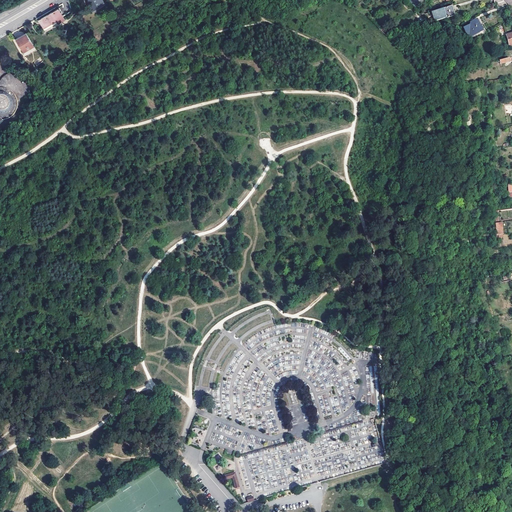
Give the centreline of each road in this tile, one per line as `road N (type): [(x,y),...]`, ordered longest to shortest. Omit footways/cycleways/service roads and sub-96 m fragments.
road 1 (track): [(152,387),(138,331),(148,273),(178,243),(224,223),(278,153),(353,128)]
road 2 (track): [(355,104),(341,94),(273,92),(76,137),(63,130)]
road 3 (track): [(295,316),(267,302),(217,324),(190,369),(193,409)]
road 4 (track): [(0,454),(22,441),(87,432),(140,390)]
road 5 (track): [(353,128),(346,177),(378,269)]
